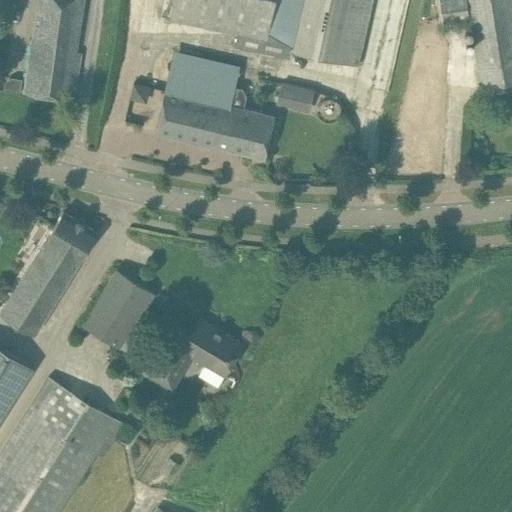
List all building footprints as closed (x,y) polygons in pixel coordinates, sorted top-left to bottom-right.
[(76,80),(77,80),(81,52),(76,51),(83,0),(39,0),(27,73),(26,73),(24,93),(74,100),(76,80)] [(174,0),(170,17),(267,38),(275,0),(174,0)] [(358,64),(371,0),(286,0),(277,47),(358,64)] [(511,0),(440,0),(445,24),(472,20),(483,87),(511,82),(511,0)] [(265,157),(269,138),(274,115),(230,105),(238,73),(173,58),(166,90),(165,89),(155,131),(265,157)] [(2,88),(21,91),(22,77),(4,75),(2,88)] [(277,80),(273,101),(307,108),(311,87),(277,80)] [(34,333),(87,249),(97,232),(63,211),(0,312),(34,333)] [(83,323),(119,346),(154,292),(118,269),(83,323)] [(174,334),(151,374),(172,387),(191,354),(205,362),(198,374),(217,385),(243,343),(199,317),(186,340),(174,334)] [(0,418),(33,367),(0,345),(0,418)] [(105,447),(121,422),(48,376),(0,450),(0,511),(57,511),(101,444),(105,447)]
